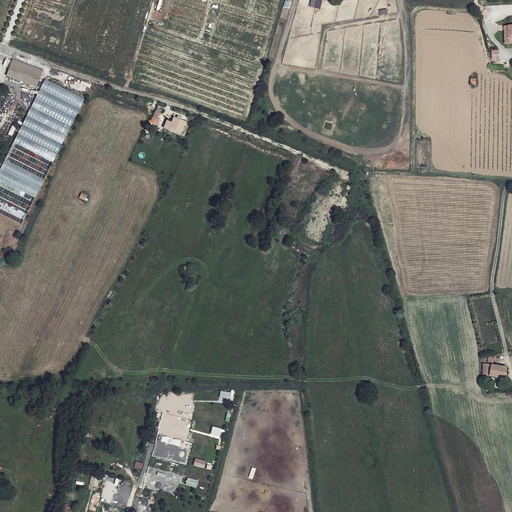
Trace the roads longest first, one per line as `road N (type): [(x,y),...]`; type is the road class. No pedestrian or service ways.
road 1 (track): [(1,48),(336,169)]
road 2 (track): [(505,343),(494,284),(511,185)]
road 3 (track): [(125,79),(0,34)]
